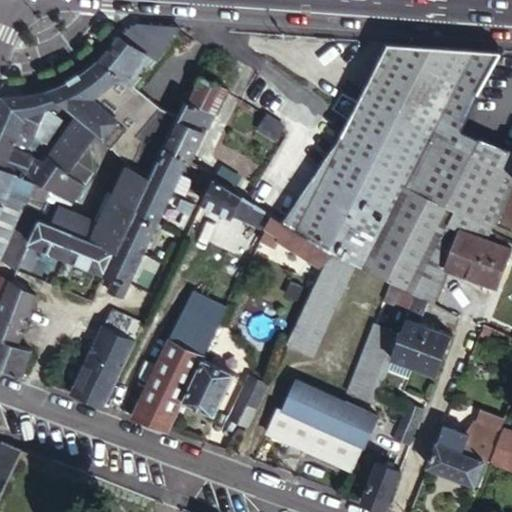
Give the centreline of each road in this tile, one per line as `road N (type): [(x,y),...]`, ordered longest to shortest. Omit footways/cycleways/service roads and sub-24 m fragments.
road 1 (residential): [(0,394),(317,511)]
road 2 (primary): [(245,0),(511,18)]
